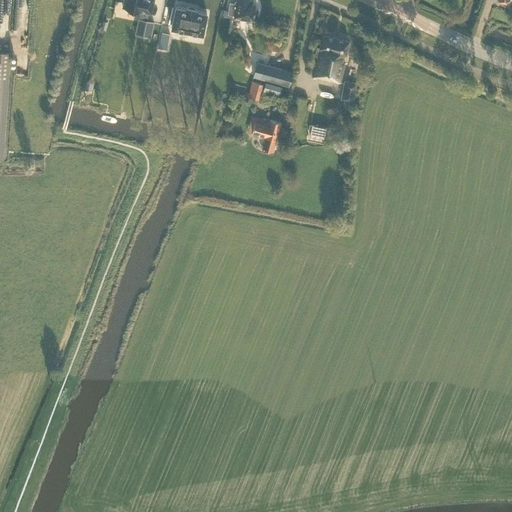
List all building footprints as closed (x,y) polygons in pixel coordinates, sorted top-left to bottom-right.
[(123,0),(122,8),(150,14),(152,0),(123,0)] [(235,15),(235,16),(255,19),(257,8),(254,8),(254,4),(250,4),(251,0),(237,0),(237,1),(234,1),(232,14),(235,15)] [(176,3),(172,24),(203,31),(207,10),(197,8),(197,6),(186,4),(186,5),(176,3)] [(153,21),(138,18),(135,34),(150,37),(153,21)] [(316,55),(312,75),(320,77),(340,82),(344,62),(342,62),(344,54),(345,54),(348,41),(322,35),(319,47),(316,47),(315,55),(316,55)] [(0,159),(3,159),(10,52),(0,51),(0,159)] [(292,72),(256,62),(253,75),(289,85),(292,72)] [(344,80),(340,98),(353,100),(356,82),(344,80)] [(258,99),(263,84),(253,81),(251,81),(249,89),(247,96),(258,99)] [(263,89),(279,94),(281,85),(265,81),(263,89)] [(272,152),(275,140),(280,122),(269,119),(269,120),(253,116),(252,115),(247,131),(251,132),(252,132),(251,133),(258,135),(258,136),(258,139),(258,141),(259,141),(259,142),(260,143),(260,144),(262,144),(262,145),(261,149),(272,152)]
